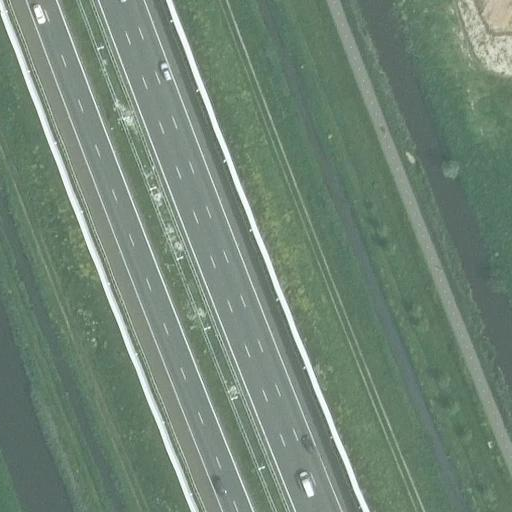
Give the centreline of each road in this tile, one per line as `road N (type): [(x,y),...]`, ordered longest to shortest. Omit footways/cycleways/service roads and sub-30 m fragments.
road 1 (unknown): [(485,511),(287,0)]
road 2 (track): [(419,511),(223,0)]
road 3 (motorway): [(316,511),(120,0)]
road 4 (motorway): [(40,0),(233,511)]
road 5 (track): [(0,138),(143,511)]
